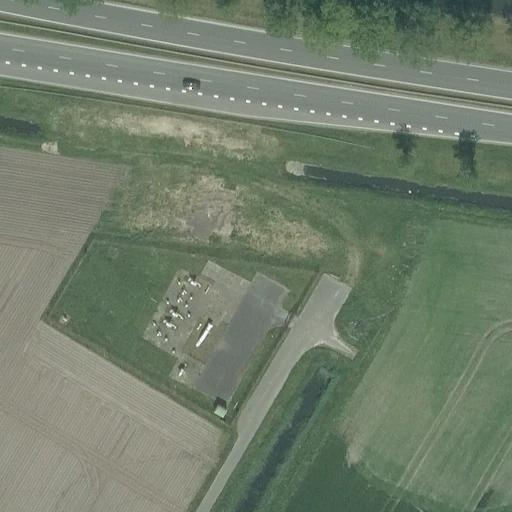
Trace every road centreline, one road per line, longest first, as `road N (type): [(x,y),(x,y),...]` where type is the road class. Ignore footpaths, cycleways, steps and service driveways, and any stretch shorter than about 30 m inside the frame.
road 1 (trunk): [(511,85),(0,0)]
road 2 (trunk): [(0,47),(511,129)]
road 3 (unknown): [(158,511),(222,377)]
